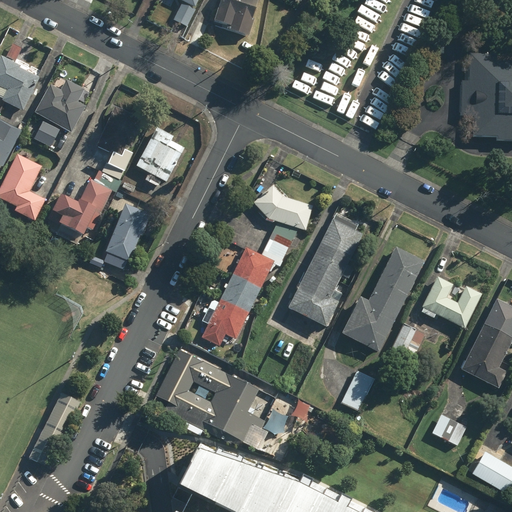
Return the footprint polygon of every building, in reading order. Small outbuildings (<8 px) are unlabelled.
[(176,0),(194,9),(198,0),(176,0)] [(257,0),(220,0),(213,22),(227,26),(226,30),(248,38),(253,20),(252,20),(257,0)] [(173,21),(186,28),(195,11),(182,4),(173,21)] [(6,57),(15,62),(22,49),(12,44),(6,57)] [(511,48),(457,47),(455,125),(511,126),(511,48)] [(21,67),(0,57),(0,56),(0,99),(2,100),(1,102),(3,104),(2,106),(16,113),(18,110),(22,112),(39,78),(20,69),(21,67)] [(34,114),(70,135),(85,107),(77,103),(84,91),(59,77),(53,88),(49,86),(34,114)] [(97,148),(94,155),(104,160),(107,153),(110,154),(111,152),(120,156),(125,146),(131,149),(143,121),(113,108),(96,147),(97,148)] [(0,166),(2,168),(21,132),(0,120),(0,166)] [(33,140),(50,148),(59,131),(42,123),(33,140)] [(156,129),(135,167),(148,174),(144,181),(157,188),(161,181),(165,183),(183,149),(170,143),(172,138),(156,129)] [(41,167),(16,155),(0,188),(0,199),(16,208),(14,212),(34,222),(45,201),(28,193),(41,167)] [(59,196),(47,220),(82,237),(95,211),(101,214),(112,192),(106,189),(89,181),(79,202),(77,201),(76,204),(59,196)] [(313,208),(286,199),(275,184),(253,202),(267,221),(305,234),(313,208)] [(103,263),(123,271),(126,262),(131,264),(137,250),(134,249),(139,236),(141,237),(150,215),(124,205),(105,253),(107,254),(103,263)] [(332,220),(286,310),(325,329),(337,304),(329,299),(361,235),(332,220)] [(275,224),(260,257),(272,263),(281,267),(296,234),(275,224)] [(359,298),(340,335),(377,354),(423,262),(395,248),(368,303),(359,298)] [(202,323),(207,325),(200,339),(219,347),(224,336),(235,341),(272,263),(260,257),(243,249),(216,304),(212,302),(202,323)] [(452,286),(437,278),(421,309),(422,309),(420,314),(433,320),(435,316),(463,330),(481,296),(465,288),(457,304),(446,299),(452,286)] [(511,308),(496,300),(460,371),(497,390),(506,373),(497,369),(511,340),(511,308)] [(424,335),(402,325),(390,351),(412,361),(424,335)] [(261,430),(264,422),(249,414),(260,391),(180,352),(157,399),(166,403),(162,412),(237,449),(240,443),(258,452),(267,433),(261,430)] [(340,404),(358,413),(374,380),(356,372),(340,404)] [(62,393),(27,457),(43,466),(56,443),(59,445),(82,404),(62,393)] [(431,435),(456,447),(465,429),(440,416),(431,435)] [(149,430),(124,418),(112,443),(137,455),(149,430)] [(250,470),(240,465),(241,462),(232,458),(231,462),(221,457),(224,452),(194,446),(171,492),(211,511),(340,511),(343,506),(336,502),(331,511),(299,496),(304,487),(299,485),(297,491),(278,482),(280,477),(277,476),(275,480),(259,473),(261,469),(253,465),(250,470)] [(471,476),(505,496),(511,484),(511,469),(484,453),(471,476)] [(492,511),(495,507),(482,500),(476,511),(492,511)]
